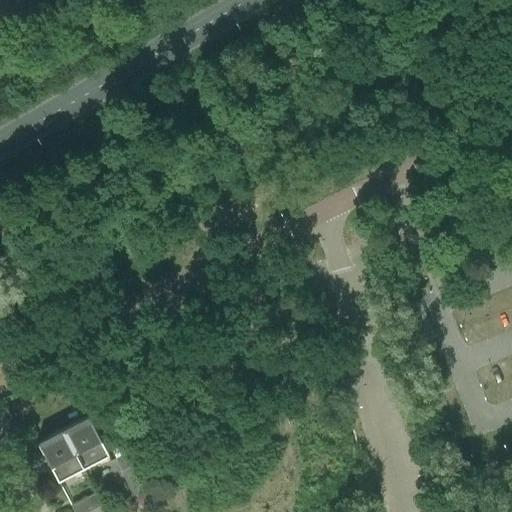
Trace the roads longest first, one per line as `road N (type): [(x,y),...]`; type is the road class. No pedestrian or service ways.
road 1 (unclassified): [(0,361),(173,287),(321,210)]
road 2 (residential): [(409,511),(321,210)]
road 3 (primary): [(0,150),(264,0)]
road 4 (unclassified): [(321,210),(511,126)]
